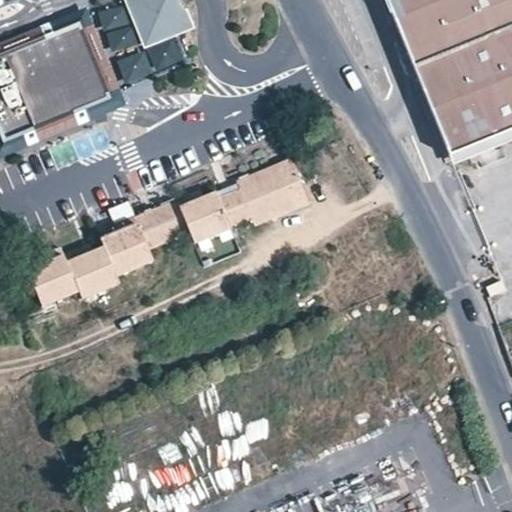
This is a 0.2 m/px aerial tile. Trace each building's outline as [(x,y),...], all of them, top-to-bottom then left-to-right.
[(511,0),(386,0),(391,12),(403,39),(415,71),(436,121),(450,154),(493,137),(511,129),(511,0)] [(55,25),(37,31),(0,47),(0,141),(28,131),(109,97),(117,94),(104,63),(82,13),(55,25)] [(34,23),(37,31),(55,25),(52,16),(45,19),(42,20),(34,23)] [(0,152),(64,126),(113,106),(109,97),(28,131),(0,141),(0,152)] [(511,129),(493,137),(450,154),(453,164),(511,140),(511,129)] [(153,262),(148,250),(179,238),(184,235),(190,233),(195,245),(231,229),(230,226),(252,218),(255,226),(310,203),(297,176),(290,159),(236,181),(238,189),(218,198),(215,192),(202,197),(199,190),(188,195),(137,215),(110,226),(113,233),(100,239),(103,247),(86,254),(83,247),(63,255),(59,248),(32,259),(34,267),(27,269),(43,308),(79,293),(82,299),(119,284),(117,277),(153,262)]
